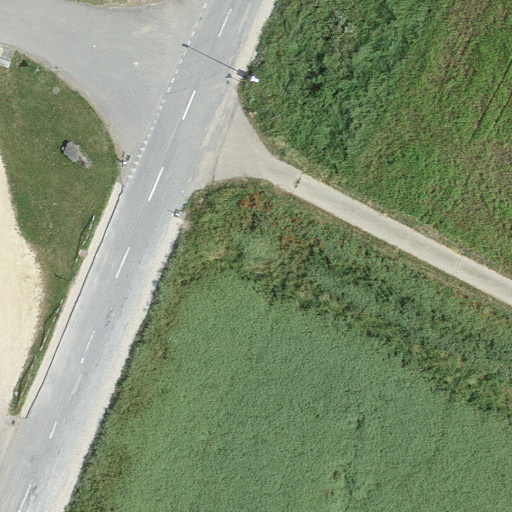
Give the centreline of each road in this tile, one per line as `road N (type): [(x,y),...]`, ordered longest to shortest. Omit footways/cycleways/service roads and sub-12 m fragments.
road 1 (secondary): [(185,112),(17,511)]
road 2 (track): [(185,112),(511,282)]
road 3 (unclassified): [(185,112),(42,24),(0,12)]
road 4 (secondary): [(239,0),(185,112)]
